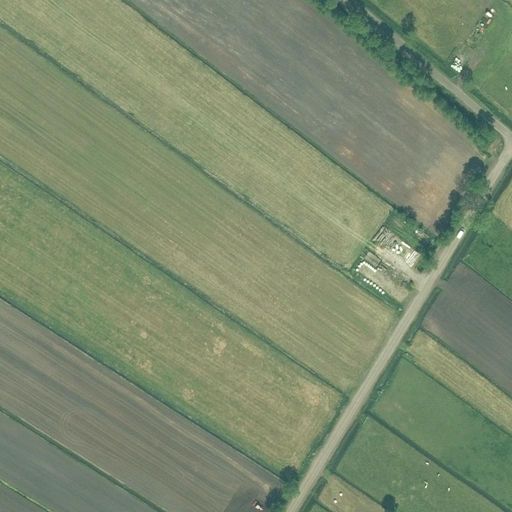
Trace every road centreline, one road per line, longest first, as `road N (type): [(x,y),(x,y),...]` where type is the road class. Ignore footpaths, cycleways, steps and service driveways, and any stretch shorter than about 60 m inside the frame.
road 1 (unclassified): [(290,511),(511,145)]
road 2 (unclassified): [(511,136),(346,0)]
